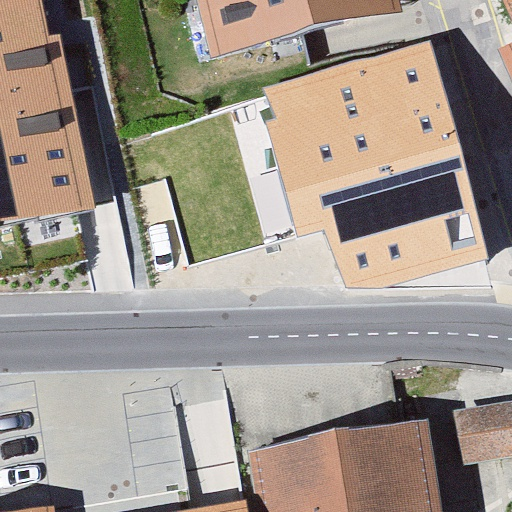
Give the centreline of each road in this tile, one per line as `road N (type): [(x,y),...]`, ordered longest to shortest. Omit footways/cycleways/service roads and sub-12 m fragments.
road 1 (tertiary): [(511,339),(426,333),(0,344)]
road 2 (residential): [(462,0),(511,159)]
